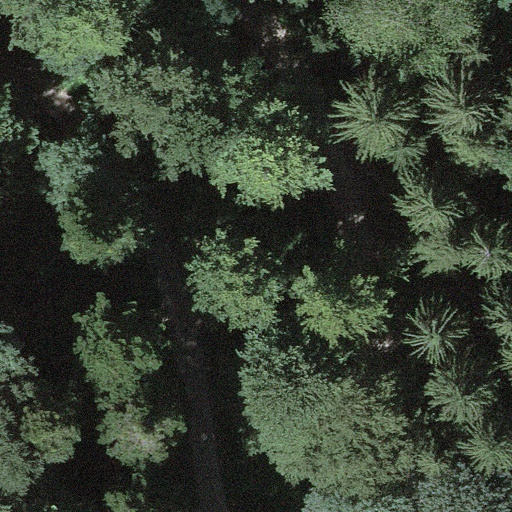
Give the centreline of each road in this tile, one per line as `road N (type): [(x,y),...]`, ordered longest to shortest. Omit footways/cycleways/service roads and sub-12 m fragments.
road 1 (track): [(248,0),(317,107),(346,191),(414,511)]
road 2 (track): [(0,64),(105,147),(176,299),(206,511)]
road 3 (track): [(511,401),(500,365),(437,269),(379,206),(346,191)]
